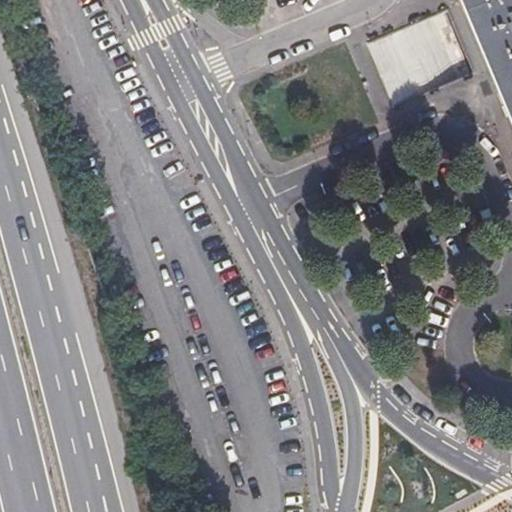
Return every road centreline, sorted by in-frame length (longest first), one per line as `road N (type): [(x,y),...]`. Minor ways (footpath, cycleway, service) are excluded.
road 1 (trunk): [(94,511),(0,155)]
road 2 (tertiary): [(135,0),(267,253)]
road 3 (tertiary): [(267,253),(304,377),(328,511)]
road 4 (tertiary): [(511,487),(398,411),(340,352)]
road 5 (tertiary): [(346,511),(354,421),(340,352)]
road 6 (trunk): [(0,390),(29,511)]
road 7 (tertiary): [(340,352),(267,253)]
